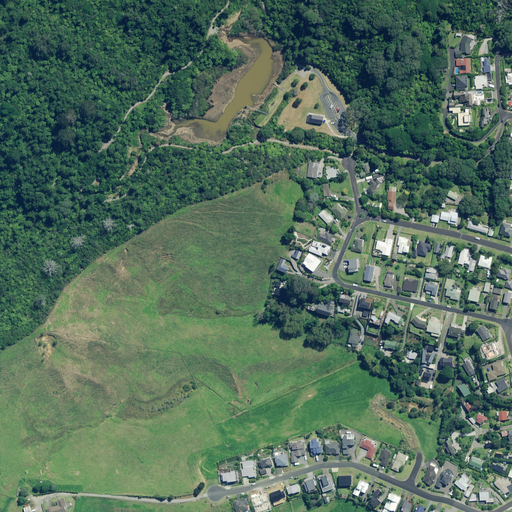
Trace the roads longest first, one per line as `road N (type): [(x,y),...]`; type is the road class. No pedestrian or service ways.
road 1 (residential): [(507,323),(339,283),(334,270),(358,218)]
road 2 (residential): [(407,487),(348,464),(215,493)]
road 3 (residential): [(367,216),(511,250)]
